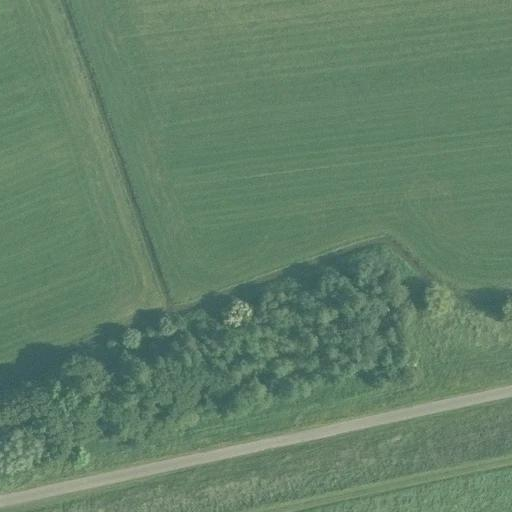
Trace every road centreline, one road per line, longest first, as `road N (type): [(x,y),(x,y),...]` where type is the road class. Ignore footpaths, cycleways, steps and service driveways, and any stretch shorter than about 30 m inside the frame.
road 1 (unclassified): [(511,391),(0,501)]
road 2 (track): [(511,456),(257,511)]
